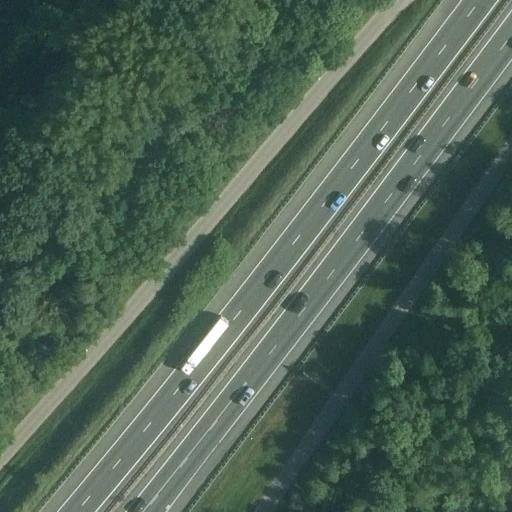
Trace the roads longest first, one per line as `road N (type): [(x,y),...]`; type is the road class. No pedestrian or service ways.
road 1 (motorway): [(478,0),(202,361),(74,511)]
road 2 (unclassified): [(398,0),(0,452)]
road 3 (motorway): [(143,511),(511,36)]
road 4 (unclassified): [(274,511),(511,145)]
